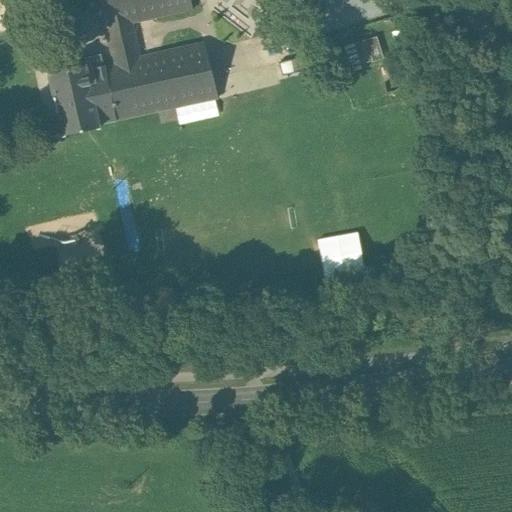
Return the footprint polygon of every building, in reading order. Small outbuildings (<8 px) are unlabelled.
[(187,0),(96,0),(102,29),(129,23),(189,9),(187,0)] [(373,22),(354,27),(357,39),(368,36),(373,59),(381,57),(373,22)] [(204,43),(136,57),(129,23),(102,29),(110,64),(86,69),(96,123),(216,100),(204,43)] [(355,41),(360,63),(371,60),(366,38),(355,41)] [(85,65),(46,73),(59,135),(97,127),(96,123),(86,69),(85,65)] [(37,247),(51,243),(55,259),(101,247),(91,210),(32,225),(37,247)]
